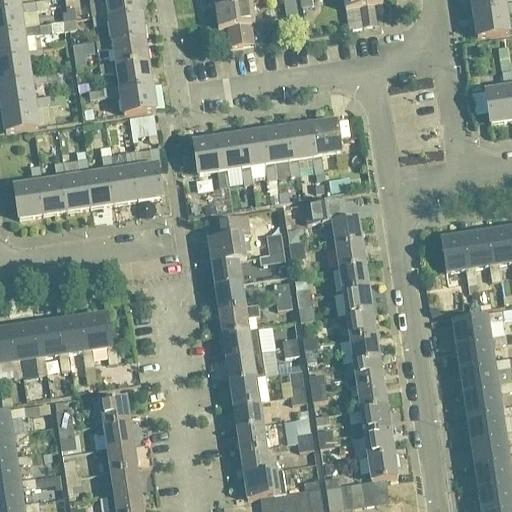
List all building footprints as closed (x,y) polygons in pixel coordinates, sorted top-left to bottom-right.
[(0,0),(0,14),(20,12),(19,7),(18,0),(0,0)] [(108,18),(109,22),(141,17),(138,0),(88,0),(89,6),(106,3),(108,18)] [(252,6),(251,0),(213,0),(215,12),(252,6)] [(296,12),(294,0),(291,0),(285,1),(287,13),(296,12)] [(311,10),(309,0),(300,0),(302,11),(311,10)] [(383,8),(381,0),(343,0),(348,33),(377,29),(374,9),(383,8)] [(470,0),(473,16),(505,11),(505,7),(503,0),(470,0)] [(0,14),(0,38),(23,36),(22,30),(20,16),(37,14),(35,5),(19,7),(20,12),(0,14)] [(473,16),(476,40),(509,35),(506,16),(511,15),(511,5),(505,7),(505,11),(473,16)] [(255,27),(252,6),(215,12),(218,32),(227,31),(229,50),(255,47),(252,27),(255,27)] [(66,15),(62,15),(63,24),(73,22),(75,22),(74,10),(65,11),(66,15)] [(112,41),(113,46),(145,41),(141,17),(109,22),(108,18),(91,20),(93,30),(110,27),(112,41)] [(73,22),(63,24),(64,34),(74,33),(73,22)] [(40,37),(51,36),(50,26),(39,28),(40,37)] [(0,38),(0,63),(27,59),(26,54),(24,40),(40,37),(39,28),(22,30),(23,36),(0,38)] [(334,40),(321,40),(321,58),(335,57),(334,40)] [(116,66),(116,70),(149,65),(145,41),(113,46),(112,41),(95,44),(97,53),(113,50),(116,66)] [(92,45),(83,47),(84,58),(94,56),(92,45)] [(0,63),(0,87),(30,83),(30,79),(27,63),(44,61),(42,51),(26,54),(27,59),(0,63)] [(119,90),(120,94),(152,89),(149,65),(116,70),(116,66),(99,68),(101,78),(117,75),(119,90)] [(485,95),(490,128),(511,124),(511,109),(509,92),(511,91),(511,82),(511,75),(501,76),(504,92),(485,95)] [(0,87),(0,98),(2,112),(34,107),(33,103),(31,88),(47,86),(46,76),(30,79),(30,83),(0,87)] [(88,93),(87,86),(77,87),(78,95),(88,93)] [(89,94),(90,104),(121,99),(124,118),(156,113),(152,89),(120,94),(119,90),(89,94)] [(2,112),(6,135),(37,131),(34,112),(51,110),(49,100),(33,103),(34,107),(2,112)] [(133,139),(156,136),(153,116),(130,120),(133,139)] [(336,157),(338,174),(348,172),(345,155),(341,156),(336,125),(312,129),(317,160),(321,160),(336,157)] [(312,161),(315,178),(324,176),(321,160),(317,160),(312,129),(288,132),(293,164),(297,163),(312,161)] [(288,165),(291,181),(300,180),(297,163),(293,164),(288,132),(265,136),(269,168),(274,167),(288,165)] [(131,148),(130,135),(123,135),(125,148),(131,148)] [(264,169),(267,185),(276,184),(274,167),(269,168),(265,136),(241,139),(246,171),(250,171),(264,169)] [(241,172),(243,189),(253,187),(250,171),(246,171),(241,139),(217,143),(222,175),(227,174),(241,172)] [(217,176),(220,193),(229,191),(227,174),(222,175),(217,143),(193,147),(198,179),(217,176)] [(102,161),(111,159),(109,150),(106,151),(100,151),(102,161)] [(133,173),(138,206),(162,202),(158,170),(161,170),(158,152),(149,154),(152,170),(137,173),(133,173)] [(109,177),(114,209),(138,206),(133,173),(137,173),(135,156),(125,157),(128,174),(113,176),(109,177)] [(86,180),(91,213),(114,209),(109,177),(113,176),(111,159),(102,161),(104,178),(90,180),(86,180)] [(62,184),(67,216),(91,213),(86,180),(90,180),(87,163),(78,164),(80,181),(66,183),(62,184)] [(38,187),(43,220),(67,216),(62,184),(66,183),(63,166),(54,168),(57,185),(42,187),(38,187)] [(14,191),(19,224),(43,220),(38,187),(42,187),(40,170),(30,171),(33,188),(14,191)] [(330,197),(350,194),(348,181),(329,184),(330,197)] [(362,245),(358,221),(346,223),(343,203),(304,209),(307,230),(332,226),(335,249),(362,245)] [(214,208),(204,210),(206,218),(216,217),(214,208)] [(216,225),(219,243),(208,244),(212,269),(239,264),(247,263),(243,239),(250,238),(248,220),(216,225)] [(511,265),(511,233),(489,237),(494,269),(498,268),(511,265)] [(489,269),(491,286),(501,285),(498,268),(494,269),(489,237),(465,240),(470,272),(474,272),(489,269)] [(284,257),(281,240),(266,242),(269,260),(284,257)] [(465,273),(468,290),(477,288),(474,272),(470,272),(465,240),(441,244),(446,276),(465,273)] [(304,254),(303,245),(288,247),(290,256),(304,254)] [(365,269),(362,245),(335,249),(339,273),(365,269)] [(306,263),(304,254),(290,256),(291,265),(306,263)] [(285,266),(284,257),(269,260),(270,268),(285,266)] [(242,288),(239,264),(212,269),(216,292),(242,288)] [(369,293),(365,269),(339,273),(342,297),(369,293)] [(291,305),(288,286),(273,288),(276,307),(291,305)] [(246,312),(242,288),(216,292),(219,316),(246,312)] [(477,288),(468,290),(469,297),(478,296),(478,295),(477,288)] [(312,301),(310,293),(296,295),(297,304),(312,301)] [(373,316),(369,293),(342,297),(346,320),(373,316)] [(313,310),(312,301),(297,304),(298,312),(313,310)] [(292,313),(291,305),(276,307),(277,315),(292,313)] [(249,335),(247,322),(260,320),(258,310),(246,312),(219,316),(223,339),(249,335)] [(511,313),(501,315),(503,323),(511,322),(511,313)] [(453,325),(457,350),(489,345),(488,341),(486,326),(503,323),(501,315),(484,317),(484,321),(453,325)] [(376,340),(373,316),(346,320),(349,344),(376,340)] [(107,352),(109,369),(118,367),(116,350),(112,350),(108,319),(83,323),(88,355),(92,354),(107,352)] [(84,367),(85,372),(94,371),(92,354),(88,355),(83,323),(60,326),(64,359),(68,358),(70,369),(84,367)] [(59,359),(61,376),(71,375),(70,369),(68,358),(64,359),(60,326),(36,330),(40,362),(45,361),(59,359)] [(35,363),(37,380),(47,378),(45,361),(40,362),(36,330),(12,333),(16,365),(21,365),(35,363)] [(0,367),(12,366),(14,383),(23,382),(21,365),(16,365),(12,333),(0,334),(0,367)] [(258,334),(249,335),(223,339),(226,363),(261,357),(258,334)] [(299,351),(296,334),(281,336),(284,354),(299,351)] [(457,350),(460,373),(492,369),(492,364),(490,350),(506,347),(505,338),(488,341),(489,345),(457,350)] [(319,349),(317,340),(303,342),(304,351),(319,349)] [(380,363),(376,340),(349,344),(353,367),(380,363)] [(320,357),(319,349),(304,351),(307,366),(317,365),(315,358),(320,357)] [(300,360),(299,351),(284,354),(285,362),(300,360)] [(265,381),(261,357),(226,363),(230,386),(256,382),(265,381)] [(460,373),(464,397),(496,392),(495,388),(493,374),(510,371),(508,362),(492,364),(492,369),(460,373)] [(383,387),(380,363),(353,367),(355,380),(345,382),(347,393),(357,391),(383,387)] [(326,396),(325,387),(321,388),(320,379),(309,381),(311,398),(326,396)] [(260,406),(256,382),(230,386),(233,410),(260,406)] [(464,397),(467,421),(500,416),(499,412),(497,397),(511,394),(511,385),(495,388),(496,392),(464,397)] [(387,411),(383,387),(357,391),(360,415),(387,411)] [(306,399),(304,390),(289,393),(291,401),(306,399)] [(327,404),(326,396),(311,398),(313,406),(327,404)] [(307,407),(306,399),(291,401),(292,410),(307,407)] [(130,426),(126,401),(100,405),(104,430),(130,426)] [(263,429),(260,406),(233,410),(237,434),(263,429)] [(270,406),(268,418),(287,421),(289,408),(270,406)] [(0,443),(13,442),(12,437),(10,423),(39,419),(38,409),(24,411),(6,414),(7,418),(0,418),(0,443)] [(467,421),(471,445),(503,440),(503,436),(501,422),(511,419),(511,410),(499,412),(500,416),(467,421)] [(390,434),(387,411),(360,415),(364,438),(390,434)] [(231,432),(230,412),(217,413),(218,432),(231,432)] [(74,434),(71,413),(56,415),(59,436),(74,434)] [(307,415),(297,416),(298,423),(308,422),(307,415)] [(313,446),(312,438),(311,438),(308,422),(295,424),(298,440),(297,440),(298,448),(313,446)] [(130,426),(104,430),(96,431),(97,440),(105,439),(107,453),(134,449),(130,426)] [(267,453),(263,429),(237,434),(240,457),(267,453)] [(75,442),(74,434),(59,436),(61,444),(75,442)] [(394,458),(390,434),(364,438),(367,462),(394,458)] [(471,445),(475,468),(507,463),(506,460),(504,445),(511,443),(511,434),(503,436),(503,440),(471,445)] [(0,443),(0,467),(16,466),(15,462),(13,447),(29,445),(28,435),(21,436),(12,437),(13,442),(0,443)] [(333,443),(332,435),(317,437),(318,445),(333,443)] [(75,442),(61,444),(62,457),(77,454),(75,442)] [(334,452),(333,443),(318,445),(320,454),(334,452)] [(314,455),(313,446),(298,448),(299,457),(314,455)] [(137,473),(134,449),(107,453),(109,465),(102,466),(104,478),(137,473)] [(271,477),(267,453),(240,457),(244,481),(271,477)] [(33,469),(53,466),(52,460),(51,456),(31,459),(33,469)] [(398,482),(394,458),(367,462),(371,486),(374,485),(386,484),(398,482)] [(475,468),(478,492),(511,487),(510,483),(508,469),(511,468),(511,458),(506,460),(507,463),(475,468)] [(0,467),(0,492),(19,489),(18,485),(16,471),(33,469),(31,459),(15,462),(16,466),(0,467)] [(81,481),(80,472),(76,473),(75,463),(63,465),(66,483),(81,481)] [(335,470),(325,471),(326,482),(332,481),(336,476),(335,470)] [(141,496),(137,473),(104,478),(105,488),(112,487),(114,500),(141,496)] [(282,475),(271,477),(244,481),(248,505),(260,503),(272,501),(284,499),(285,499),(282,475)] [(83,489),(81,481),(66,483),(67,492),(68,497),(73,497),(72,491),(83,489)] [(340,491),(339,482),(324,484),(326,493),(338,491),(340,491)] [(478,492),(481,511),(505,511),(511,511),(511,494),(511,492),(511,482),(510,483),(511,487),(478,492)] [(0,492),(0,511),(22,511),(22,509),(20,495),(36,493),(35,483),(18,485),(19,489),(0,492)] [(389,507),(386,484),(374,485),(377,509),(389,507)] [(320,494),(319,485),(304,487),(305,497),(308,496),(320,494)] [(377,509),(374,485),(371,486),(362,487),(365,511),(377,509)] [(355,511),(365,511),(362,487),(350,489),(353,511),(355,511)] [(353,511),(350,489),(340,491),(338,491),(340,511),(353,511)] [(340,511),(338,491),(326,493),(328,511),(340,511)] [(62,502),(61,493),(49,494),(50,503),(62,502)] [(323,511),(320,494),(308,496),(310,511),(323,511)] [(143,511),(141,496),(114,500),(107,501),(106,500),(99,501),(100,511),(143,511)] [(310,511),(308,496),(305,497),(296,498),(298,511),(310,511)] [(298,511),(296,498),(286,499),(285,499),(284,499),(286,511),(298,511)] [(286,511),(284,499),(272,501),(273,511),(286,511)] [(273,511),(272,501),(260,503),(261,511),(273,511)]
